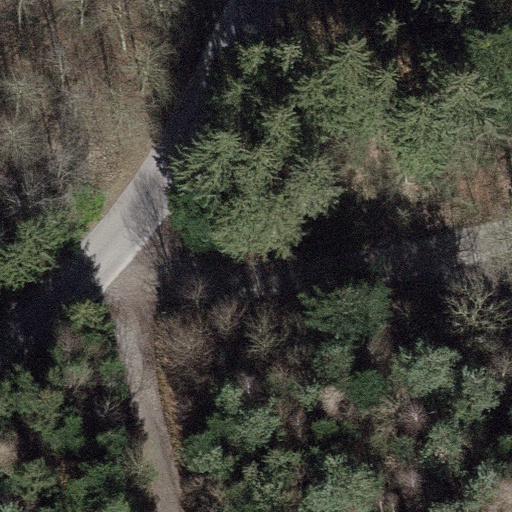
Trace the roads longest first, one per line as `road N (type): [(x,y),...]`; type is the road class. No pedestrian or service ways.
road 1 (residential): [(0,349),(102,252),(178,148),(259,0)]
road 2 (track): [(511,241),(455,259),(266,283),(123,282),(102,252)]
road 3 (track): [(123,282),(169,511)]
